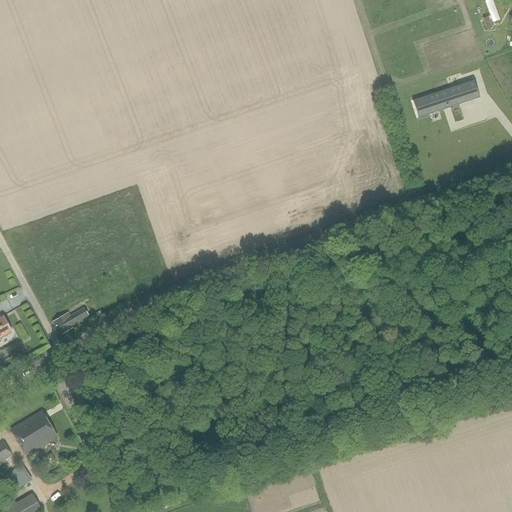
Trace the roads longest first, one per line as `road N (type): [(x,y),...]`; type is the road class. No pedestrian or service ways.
road 1 (unclassified): [(62,352),(210,275),(511,171)]
road 2 (unclassified): [(130,511),(49,360)]
road 3 (unclassified): [(62,352),(0,238)]
